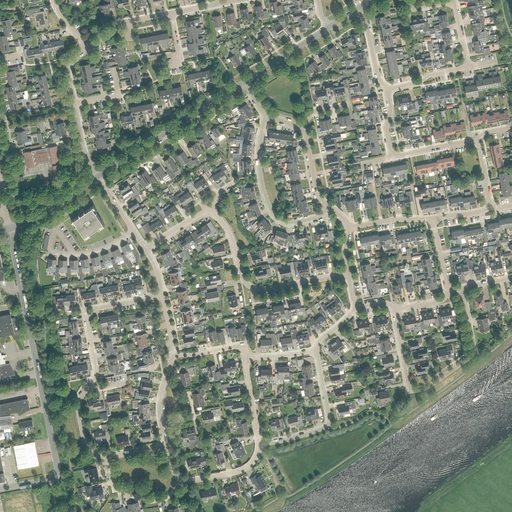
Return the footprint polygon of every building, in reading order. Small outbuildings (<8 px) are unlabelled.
[(100,6),(102,17),(110,16),(109,8),(111,8),(115,7),(113,0),(109,0),(110,4),(108,4),(100,6)] [(270,3),(271,12),(270,12),(271,15),(282,13),(281,8),(278,8),(276,1),(270,3)] [(478,2),(475,2),(476,5),(468,7),(469,12),(478,11),(482,10),(482,6),(484,6),(483,1),(478,2)] [(294,13),(300,12),(300,9),(306,8),(305,2),(302,2),(295,4),(296,8),(293,8),(294,13)] [(268,17),(267,11),(263,11),(262,5),(255,7),(257,16),(261,16),(261,19),(268,17)] [(253,20),(252,13),(248,14),(247,8),(240,9),(242,19),(246,18),(247,22),(253,20)] [(44,11),(33,13),(33,9),(26,11),(27,16),(33,14),(35,24),(37,23),(38,27),(43,26),(44,27),(48,26),(47,19),(45,19),(44,11)] [(469,12),(470,18),(477,16),(478,19),(484,18),(483,13),(482,10),(478,11),(469,12)] [(236,25),(237,29),(240,28),(239,21),(236,21),(234,13),(226,14),(228,24),(232,23),(232,25),(236,25)] [(299,23),(301,23),(308,22),(308,21),(307,16),(303,16),(303,13),(295,15),(295,20),(298,19),(299,23)] [(221,15),(213,17),(215,29),(222,28),(222,29),(223,31),(227,31),(225,23),(222,24),(221,15)] [(417,18),(420,30),(423,30),(423,32),(429,31),(428,23),(424,24),(423,17),(417,18)] [(4,28),(11,27),(10,22),(14,21),(14,18),(2,21),(4,28)] [(420,30),(417,18),(412,19),(413,26),(409,27),(411,35),(417,34),(416,31),(420,30)] [(484,22),(485,22),(484,18),(478,19),(479,23),(471,24),(472,30),(484,27),(485,27),(484,22)] [(186,25),(185,26),(185,27),(195,25),(195,23),(200,22),(199,19),(192,21),(191,19),(188,19),(189,21),(186,22),(186,25)] [(279,37),(286,33),(283,28),(285,26),(284,20),(278,22),(279,25),(274,28),(274,29),(270,32),(269,31),(274,38),(273,37),(277,34),(279,37)] [(434,26),(435,31),(442,29),(441,27),(449,25),(447,20),(439,21),(440,25),(434,26)] [(300,32),(305,31),(305,28),(312,27),(310,21),(308,21),(308,22),(301,23),(302,26),(299,27),(300,32)] [(379,30),(382,29),(387,28),(386,25),(391,24),(390,21),(377,23),(379,30)] [(391,33),(390,30),(395,29),(394,26),(387,28),(382,29),(383,35),(391,33)] [(11,27),(4,28),(5,35),(10,34),(17,33),(16,31),(12,32),(12,28),(11,27)] [(474,35),(481,34),(482,37),(487,36),(487,32),(486,30),(485,31),(484,27),(472,30),(474,35)] [(271,46),(266,38),(269,36),(264,29),(261,31),(262,33),(258,36),(260,39),(259,40),(265,50),(271,46)] [(442,35),(443,38),(451,36),(450,31),(442,33),(442,29),(435,31),(432,31),(430,32),(430,34),(435,33),(436,36),(442,35)] [(201,30),(188,33),(189,36),(187,36),(188,38),(197,37),(197,34),(202,33),(201,30)] [(10,34),(5,35),(0,36),(0,44),(8,42),(7,38),(11,37),(10,34)] [(159,34),(157,34),(158,44),(162,43),(162,48),(165,48),(163,34),(159,35),(159,34)] [(360,43),(359,34),(351,35),(352,39),(347,40),(346,39),(341,42),(345,47),(350,44),(350,43),(353,43),(353,45),(360,43)] [(41,35),(39,35),(40,41),(41,44),(42,52),(43,52),(50,51),(48,43),(43,44),(42,40),(41,35)] [(60,41),(55,42),(57,50),(64,48),(63,40),(62,36),(60,37),(60,41)] [(148,36),(146,36),(148,46),(151,45),(152,50),(154,50),(152,36),(148,37),(148,36)] [(438,44),(434,45),(435,48),(439,47),(439,48),(446,46),(445,43),(452,42),(451,36),(443,38),(440,39),(438,39),(439,42),(439,44),(438,45),(438,44)] [(482,40),(473,42),(474,47),(483,46),(486,45),(485,42),(488,41),(487,36),(482,37),(482,40)] [(256,53),(251,46),(254,44),(250,38),(245,41),(248,46),(241,51),(243,55),(247,53),(250,57),(256,53)] [(393,42),(397,41),(397,38),(384,41),(385,47),(393,45),(393,42)] [(49,39),(47,39),(48,43),(50,51),(57,50),(55,42),(50,43),(49,39)] [(201,41),(190,43),(188,44),(189,47),(187,47),(188,50),(198,48),(197,45),(202,44),(201,41)] [(8,42),(0,44),(0,45),(1,52),(13,49),(13,47),(9,48),(8,42)] [(39,48),(34,49),(36,57),(43,56),(43,52),(42,52),(41,44),(39,44),(39,48)] [(25,51),(24,51),(26,58),(28,57),(28,59),(36,57),(34,49),(29,51),(28,46),(26,47),(27,49),(25,49),(25,51)] [(338,58),(343,55),(340,50),(337,51),(334,46),(328,50),(334,58),(337,56),(338,58)] [(446,49),(446,46),(439,48),(440,56),(444,55),(452,53),(451,48),(446,49)] [(490,52),(489,48),(483,49),(483,46),(474,47),(475,53),(482,51),(483,54),(490,52)] [(241,63),(236,56),(239,54),(235,47),(230,50),(233,55),(229,58),(235,67),(241,63)] [(190,55),(194,54),(194,57),(202,55),(202,52),(203,52),(203,50),(198,51),(198,48),(188,50),(188,52),(190,52),(190,55)] [(356,56),(356,60),(366,58),(365,52),(358,53),(358,51),(349,52),(350,57),(356,56)] [(424,54),(421,55),(421,54),(419,54),(419,51),(415,52),(416,55),(417,61),(420,61),(421,67),(427,66),(424,54)] [(112,58),(113,61),(126,58),(125,55),(126,54),(126,52),(116,54),(117,57),(112,58)] [(454,59),(452,53),(444,55),(445,59),(440,60),(441,65),(447,64),(447,61),(454,59)] [(400,55),(387,58),(388,64),(397,62),(396,59),(405,57),(404,54),(400,55)] [(324,71),(328,68),(326,66),(330,63),(325,55),(319,59),(323,64),(320,65),(324,71)] [(366,58),(356,60),(357,62),(354,63),(355,68),(361,67),(360,64),(366,63),(366,58)] [(319,74),(324,71),(320,65),(318,67),(315,62),(309,66),(310,67),(308,68),(309,74),(309,73),(313,72),(314,74),(318,72),(319,74)] [(9,72),(7,72),(8,79),(16,78),(15,73),(19,72),(18,66),(8,68),(9,72)] [(125,75),(138,72),(137,69),(138,69),(138,67),(128,69),(129,72),(124,73),(125,75)] [(398,71),(403,70),(402,67),(390,70),(391,76),(399,74),(398,71)] [(95,69),(82,72),(82,75),(81,75),(81,77),(92,75),(91,72),(95,71),(95,69)] [(366,75),(365,69),(357,70),(358,74),(353,75),(354,77),(366,75)] [(204,70),(206,80),(209,79),(210,84),(212,84),(210,70),(206,71),(206,70),(204,70)] [(193,72),(195,82),(198,82),(199,86),(201,86),(199,73),(196,73),(195,72),(193,72)] [(38,79),(39,84),(47,82),(46,75),(34,77),(34,80),(38,79)] [(141,80),(140,77),(130,79),(131,82),(126,83),(127,86),(131,85),(139,83),(140,83),(139,80),(141,80)] [(16,78),(8,79),(10,87),(22,84),(21,82),(17,83),(16,78)] [(346,95),(344,88),(348,87),(347,79),(343,80),(343,82),(341,82),(341,86),(339,86),(340,96),(346,95)] [(475,80),(476,84),(477,90),(483,88),(482,79),(475,80)] [(95,80),(84,82),(82,83),(83,86),(81,86),(82,89),(91,86),(91,84),(96,83),(95,80)] [(356,89),(369,87),(368,81),(359,82),(357,83),(358,86),(355,86),(356,89)] [(40,91),(48,90),(47,82),(39,84),(40,89),(36,90),(37,92),(40,92),(40,91)] [(335,97),(340,96),(339,86),(338,83),(333,84),(333,82),(329,83),(330,90),(334,89),(335,97)] [(328,98),(326,91),(330,90),(329,83),(325,84),(325,85),(323,86),(323,89),(321,90),(322,100),(328,98)] [(10,87),(6,87),(8,95),(16,93),(15,88),(19,87),(22,86),(22,84),(10,87)] [(464,86),(466,96),(472,95),(470,85),(464,86)] [(175,87),(177,96),(180,96),(181,101),(184,100),(181,87),(177,88),(177,86),(175,87)] [(316,93),(317,101),(322,100),(321,90),(320,86),(317,87),(315,87),(315,86),(311,87),(312,94),(316,93)] [(448,97),(449,102),(452,101),(449,88),(443,90),(445,98),(448,97)] [(164,89),(166,99),(169,98),(170,103),(173,102),(170,89),(167,90),(166,89),(164,89)] [(38,99),(42,99),(50,97),(48,90),(40,91),(40,92),(41,97),(38,97),(38,99)] [(430,100),(431,104),(433,104),(431,91),(425,92),(427,100),(430,100)] [(16,93),(8,95),(9,102),(17,100),(16,95),(20,94),(20,92),(16,93)] [(378,102),(377,96),(369,97),(369,101),(365,101),(365,104),(378,102)] [(410,96),(404,97),(406,106),(407,105),(408,110),(416,109),(416,108),(414,103),(411,103),(410,96)] [(42,99),(43,104),(39,105),(39,107),(48,105),(51,104),(50,97),(42,99)] [(17,100),(9,102),(11,109),(19,108),(19,107),(23,107),(22,104),(18,105),(17,100)] [(146,103),(148,113),(151,113),(152,117),(155,117),(152,104),(148,105),(148,103),(146,103)] [(249,109),(246,104),(239,109),(238,106),(232,110),(234,113),(236,111),(239,116),(249,109)] [(143,119),(141,106),(138,107),(137,105),(135,106),(137,115),(140,115),(141,119),(143,119)] [(378,114),(376,108),(371,109),(368,110),(369,113),(364,114),(365,117),(378,114)] [(237,121),(238,124),(245,122),(244,119),(252,114),(249,109),(239,116),(241,119),(237,121)] [(90,121),(88,121),(89,123),(98,121),(98,118),(103,117),(102,114),(89,117),(90,121)] [(133,121),(131,114),(128,115),(128,114),(126,114),(128,124),(131,124),(132,128),(135,128),(134,126),(133,122),(133,121)] [(379,120),(378,114),(365,117),(366,122),(367,123),(367,126),(375,124),(374,121),(379,120)] [(344,116),(346,125),(351,124),(352,128),(356,128),(355,121),(351,121),(350,115),(344,116)] [(346,125),(344,116),(339,117),(340,124),(336,124),(337,131),(341,130),(341,128),(346,127),(346,125)] [(54,127),(54,130),(64,128),(63,122),(57,123),(56,118),(48,120),(50,127),(54,127)] [(337,131),(336,124),(332,125),(331,119),(325,120),(328,131),(329,131),(329,128),(332,128),(333,132),(337,131)] [(326,132),(328,131),(325,120),(320,121),(321,127),(317,128),(319,135),(323,134),(322,132),(326,132)] [(402,127),(403,132),(412,130),(411,130),(415,130),(414,125),(417,124),(416,120),(408,122),(409,125),(402,127)] [(243,127),(242,131),(253,133),(254,128),(246,126),(245,122),(238,124),(239,127),(243,127)] [(104,125),(91,128),(92,131),(90,131),(91,134),(93,133),(101,132),(101,131),(100,129),(105,128),(104,125)] [(15,132),(16,138),(26,136),(25,133),(29,131),(28,126),(21,127),(22,131),(15,132)] [(221,134),(216,127),(211,130),(213,133),(210,135),(216,144),(219,142),(217,140),(219,138),(218,136),(221,134)] [(65,133),(64,128),(54,130),(55,132),(51,134),(53,139),(59,138),(58,134),(65,133)] [(367,130),(368,133),(363,134),(364,137),(377,134),(376,128),(367,130)] [(404,139),(411,137),(412,140),(420,138),(419,134),(417,135),(415,130),(411,130),(412,130),(403,132),(404,139)] [(253,133),(242,131),(241,137),(236,136),(236,139),(243,140),(243,137),(252,139),(253,133)] [(326,146),(336,144),(335,139),(341,138),(340,134),(330,136),(331,139),(325,140),(326,146)] [(109,135),(96,138),(97,141),(95,141),(96,144),(105,142),(105,139),(109,138),(109,135)] [(211,149),(216,146),(212,140),(210,142),(206,135),(199,140),(205,149),(209,146),(211,149)] [(27,138),(26,136),(16,138),(17,143),(24,142),(25,145),(32,144),(31,139),(27,138)] [(243,143),(243,140),(236,139),(236,143),(240,143),(239,149),(251,149),(252,144),(243,143)] [(370,142),(370,145),(366,146),(366,148),(379,146),(378,140),(370,142)] [(105,142),(96,144),(96,146),(98,146),(98,149),(99,149),(100,153),(110,151),(110,147),(111,146),(111,143),(106,144),(105,142)] [(194,157),(201,153),(195,144),(188,149),(194,157)] [(337,149),(336,144),(326,146),(327,151),(337,149),(338,152),(341,152),(345,151),(345,148),(337,149)] [(56,146),(23,153),(27,168),(48,164),(51,179),(63,176),(56,146)] [(233,154),(230,154),(230,157),(233,157),(233,158),(240,158),(240,154),(251,155),(251,149),(239,149),(239,154),(233,154)] [(189,167),(194,164),(190,158),(188,159),(183,152),(176,156),(182,165),(186,162),(189,167)] [(329,163),(340,161),(339,156),(341,156),(341,152),(338,152),(334,153),(334,156),(328,158),(329,163)] [(164,161),(168,168),(165,170),(171,179),(174,177),(172,174),(173,173),(173,172),(178,169),(170,157),(164,161)] [(251,166),(251,160),(240,161),(240,158),(233,158),(233,162),(239,162),(239,166),(251,166)] [(340,161),(329,163),(330,169),(335,168),(336,171),(337,171),(344,169),(345,169),(344,166),(342,166),(341,163),(340,161)] [(216,170),(222,180),(227,177),(225,174),(229,172),(224,164),(216,170)] [(399,174),(400,178),(403,178),(400,165),(394,166),(396,174),(399,174)] [(216,170),(213,166),(212,168),(216,174),(212,176),(217,183),(222,180),(216,170)] [(244,175),(244,172),(251,171),(251,166),(239,166),(239,172),(237,172),(237,175),(244,175)] [(166,182),(171,179),(167,173),(165,175),(159,167),(153,171),(158,179),(162,177),(166,182)] [(387,176),(388,181),(391,180),(388,167),(382,168),(384,177),(387,176)] [(345,176),(344,169),(337,171),(338,174),(331,175),(332,181),(345,178),(345,177),(345,176)] [(145,171),(139,175),(141,179),(139,181),(143,187),(151,181),(153,184),(156,182),(152,176),(150,178),(149,176),(148,174),(145,171)] [(203,178),(200,180),(198,177),(197,178),(203,188),(208,185),(206,181),(209,179),(205,173),(202,175),(203,178)] [(508,180),(511,179),(511,176),(500,179),(501,184),(509,183),(508,180)] [(128,184),(131,182),(129,177),(122,182),(124,184),(119,188),(122,193),(131,188),(128,184)] [(197,178),(195,179),(197,182),(194,184),(198,191),(203,188),(197,178)] [(346,180),(345,178),(332,181),(334,186),(340,185),(341,188),(351,186),(350,182),(344,183),(343,181),(346,180)] [(240,185),(242,193),(254,191),(254,186),(249,187),(248,184),(240,185)] [(139,193),(136,189),(133,191),(131,188),(122,193),(126,198),(131,195),(132,198),(139,193)] [(188,202),(193,199),(189,191),(185,193),(183,190),(182,192),(188,202)] [(406,195),(403,196),(405,206),(410,205),(409,197),(412,197),(411,190),(405,191),(406,195)] [(254,191),(242,193),(243,202),(249,201),(249,198),(255,197),(254,191)] [(476,204),(474,195),(471,196),(470,191),(467,192),(470,205),(476,204)] [(183,205),(188,202),(182,192),(173,197),(178,204),(181,202),(183,205)] [(394,205),(392,196),(388,197),(388,195),(389,194),(388,192),(385,192),(388,206),(394,205)] [(398,193),(399,197),(395,198),(397,207),(400,206),(401,207),(405,206),(403,196),(403,192),(398,193)] [(458,205),(455,192),(452,193),(452,195),(447,196),(448,201),(450,201),(451,206),(458,205)] [(462,198),(462,196),(459,196),(458,192),(455,192),(458,205),(463,204),(462,198)] [(357,202),(361,201),(360,194),(355,195),(356,199),(353,199),(352,195),(350,196),(352,208),(358,207),(357,202)] [(137,202),(141,200),(138,195),(131,200),(133,202),(128,205),(131,211),(140,205),(137,202)] [(178,204),(173,197),(172,195),(170,196),(171,198),(171,199),(175,206),(178,204)] [(446,207),(445,199),(442,200),(441,195),(438,196),(441,208),(446,207)] [(346,203),(347,209),(352,208),(350,196),(347,196),(348,200),(346,201),(345,197),(341,197),(343,204),(346,203)] [(433,201),(430,202),(429,197),(426,198),(429,211),(435,210),(433,201)] [(259,208),(257,203),(250,205),(249,202),(243,205),(245,207),(248,206),(250,211),(250,212),(259,208)] [(167,206),(173,216),(179,212),(174,205),(171,207),(169,204),(167,206)] [(79,215),(78,216),(71,221),(75,226),(75,225),(76,225),(77,226),(85,238),(91,234),(90,234),(90,233),(91,232),(97,228),(98,227),(99,228),(104,225),(96,213),(96,212),(96,211),(97,211),(93,205),(86,210),(85,211),(84,210),(79,213),(79,214),(79,215)] [(148,211),(145,207),(142,209),(140,205),(131,211),(135,216),(140,213),(142,216),(148,211)] [(173,216),(167,206),(163,209),(162,208),(159,211),(163,217),(166,215),(169,219),(173,216)] [(255,216),(261,213),(259,208),(250,212),(250,211),(247,213),(249,218),(250,221),(256,219),(255,216)] [(157,216),(157,217),(153,220),(159,230),(164,227),(160,221),(164,219),(160,214),(157,216)] [(268,223),(264,219),(259,223),(257,221),(252,225),(254,228),(257,225),(261,229),(268,223)] [(154,233),(159,230),(153,220),(151,221),(153,224),(150,226),(148,223),(141,227),(146,234),(152,230),(154,233)] [(271,227),(268,223),(261,229),(258,232),(260,235),(260,236),(263,239),(269,234),(267,231),(271,227)] [(492,236),(495,235),(493,223),(487,224),(488,232),(492,231),(492,236)] [(201,228),(201,229),(206,235),(209,233),(211,236),(212,236),(214,235),(214,234),(213,233),(217,231),(212,224),(208,227),(206,224),(201,228)] [(332,238),(331,231),(328,232),(327,226),(321,227),(323,237),(326,236),(328,239),(332,238)] [(320,240),(320,237),(323,237),(321,227),(316,229),(317,234),(314,234),(315,241),(320,240)] [(485,234),(483,235),(481,228),(475,229),(478,242),(481,241),(480,238),(483,238),(486,238),(485,234)] [(201,229),(198,231),(198,230),(196,231),(197,234),(195,236),(199,242),(203,240),(202,238),(206,235),(201,229)] [(475,229),(469,230),(471,238),(471,240),(474,239),(475,242),(478,242),(475,229)] [(270,241),(278,244),(282,232),(276,230),(274,236),(272,235),(270,241)] [(415,231),(417,244),(420,244),(419,239),(422,238),(422,237),(426,237),(425,233),(421,234),(421,230),(415,231)] [(453,240),(456,239),(457,244),(460,243),(457,230),(451,231),(453,240)] [(312,242),(310,235),(307,236),(306,231),(301,232),(303,241),(306,240),(307,243),(312,242)] [(413,240),(414,245),(417,244),(415,231),(409,233),(410,241),(413,240)] [(282,232),(278,244),(286,247),(288,241),(285,240),(287,234),(282,232)] [(301,232),(295,233),(296,238),(293,239),(295,246),(299,245),(299,246),(299,245),(303,246),(303,247),(304,247),(303,241),(301,232)] [(378,234),(372,235),(374,243),(377,243),(378,247),(380,247),(380,244),(378,236),(378,234)] [(398,243),(402,243),(402,247),(405,247),(403,234),(397,235),(398,243)] [(193,244),(194,245),(199,242),(195,236),(192,237),(190,235),(185,238),(185,239),(186,239),(190,246),(193,244)] [(384,235),(378,236),(380,244),(383,244),(384,248),(387,248),(384,235)] [(365,245),(366,250),(369,249),(366,236),(360,237),(362,246),(365,245)] [(185,239),(183,241),(182,240),(180,241),(182,244),(179,246),(183,253),(191,247),(190,246),(186,239),(185,239)] [(121,248),(127,258),(133,254),(128,244),(121,248)] [(225,254),(223,245),(213,248),(215,256),(225,254)] [(172,256),(170,253),(172,252),(170,247),(162,250),(164,253),(161,255),(163,260),(165,260),(164,260),(172,256)] [(111,252),(116,263),(123,259),(118,249),(111,252)] [(266,255),(265,249),(258,250),(259,254),(252,255),(253,263),(263,261),(262,256),(266,255)] [(101,256),(105,266),(112,264),(109,253),(101,256)] [(326,263),(330,262),(328,255),(320,257),(322,269),(328,268),(326,263)] [(486,256),(487,258),(488,266),(491,265),(493,272),(498,271),(496,261),(493,262),(492,258),(490,259),(489,255),(486,256)] [(177,264),(176,260),(174,261),(172,256),(164,260),(165,260),(166,263),(165,263),(166,266),(169,264),(170,267),(177,264)] [(99,257),(91,258),(93,265),(94,269),(101,268),(99,257)] [(316,265),(317,270),(322,269),(320,257),(311,259),(313,265),(316,265)] [(431,263),(430,257),(421,259),(422,262),(417,263),(418,266),(431,263)] [(462,264),(464,274),(469,273),(467,265),(470,265),(469,257),(466,258),(466,260),(464,260),(464,264),(462,264)] [(488,266),(487,258),(484,258),(484,260),(482,260),(482,264),(479,265),(481,275),(487,273),(485,266),(488,266)] [(56,260),(49,259),(47,270),(55,271),(56,260)] [(90,270),(90,274),(95,273),(94,269),(93,265),(89,266),(88,259),(81,260),(82,267),(82,271),(90,270)] [(223,268),(222,260),(213,262),(213,259),(206,260),(207,266),(212,265),(213,270),(223,268)] [(308,266),(311,266),(310,259),(305,260),(305,263),(302,263),(304,273),(309,271),(308,266)] [(476,276),(481,275),(479,265),(479,262),(476,263),(475,259),(470,260),(472,270),(475,269),(476,276)] [(67,261),(59,260),(59,272),(67,272),(67,261)] [(82,271),(82,267),(78,267),(78,260),(70,261),(71,272),(78,272),(78,276),(80,276),(83,275),(82,271)] [(299,274),(304,273),(302,263),(302,261),(298,262),(297,261),(293,262),(294,269),(298,268),(299,274)] [(458,275),(464,274),(462,264),(459,265),(458,261),(453,262),(454,269),(457,268),(458,275)] [(291,268),(293,268),(292,262),(287,263),(287,266),(285,267),(286,276),(292,275),(291,268)] [(285,267),(282,267),(281,264),(276,265),(277,271),(280,271),(281,277),(286,276),(285,267)] [(255,270),(257,279),(257,278),(258,278),(259,280),(262,280),(263,280),(263,277),(267,276),(268,276),(268,275),(270,275),(269,269),(270,269),(270,268),(269,268),(268,265),(261,266),(262,270),(256,271),(255,270)] [(173,272),(169,273),(170,279),(181,277),(180,272),(179,271),(179,267),(172,269),(173,272)] [(362,271),(364,277),(372,275),(375,275),(374,271),(379,270),(379,268),(375,268),(362,271)] [(420,278),(427,277),(427,276),(433,275),(432,269),(424,271),(424,274),(420,275),(420,278)] [(407,292),(413,290),(412,282),(413,282),(412,276),(405,278),(404,273),(400,273),(402,284),(405,283),(407,292)] [(214,283),(221,282),(220,275),(210,277),(211,283),(206,284),(207,288),(215,287),(214,283)] [(423,281),(423,283),(436,281),(435,275),(433,275),(427,276),(427,277),(427,280),(423,281)] [(179,284),(180,287),(187,286),(186,282),(182,283),(181,277),(170,279),(172,285),(179,284)] [(393,285),(395,294),(401,293),(400,288),(403,287),(401,277),(396,278),(397,285),(393,285)] [(132,280),(132,281),(129,281),(130,285),(131,293),(137,292),(136,288),(143,287),(141,278),(132,280)] [(106,285),(106,287),(108,296),(114,294),(112,286),(111,279),(108,279),(109,285),(106,285)] [(121,288),(120,282),(120,280),(114,281),(115,285),(112,286),(114,294),(119,293),(119,292),(122,291),(121,288)] [(131,293),(130,285),(129,281),(126,282),(126,281),(120,282),(121,288),(122,291),(122,292),(125,292),(125,294),(131,293)] [(91,288),(91,289),(89,290),(89,293),(91,301),(97,300),(96,297),(99,297),(99,296),(97,285),(97,284),(96,284),(97,285),(94,285),(93,286),(92,287),(92,288),(91,288)] [(108,296),(106,287),(103,288),(102,284),(97,285),(99,296),(102,295),(102,297),(108,296)] [(188,292),(187,286),(180,287),(181,291),(177,292),(178,298),(187,296),(189,296),(188,292)] [(381,288),(381,286),(368,288),(369,294),(372,294),(372,297),(380,295),(380,292),(381,292),(380,289),(381,288)] [(91,301),(89,293),(86,293),(85,289),(80,290),(81,297),(84,296),(85,302),(91,301)] [(69,295),(70,304),(75,303),(75,297),(77,297),(77,290),(71,291),(71,295),(69,295)] [(208,302),(219,300),(217,291),(207,293),(206,290),(201,291),(202,298),(207,297),(208,302)] [(54,303),(58,303),(58,305),(64,304),(63,296),(59,296),(59,292),(57,292),(57,297),(53,297),(54,303)] [(502,293),(495,295),(497,306),(502,305),(503,311),(509,310),(507,302),(504,303),(502,293)] [(242,308),(240,300),(236,301),(235,295),(228,296),(230,306),(234,305),(235,309),(242,308)] [(183,303),(184,307),(191,306),(189,296),(187,296),(178,298),(180,304),(183,303)] [(330,303),(337,312),(342,309),(338,305),(341,303),(336,296),(333,298),(335,300),(330,303)] [(484,303),(483,297),(474,299),(475,305),(474,305),(475,309),(479,308),(479,307),(487,306),(488,310),(492,309),(490,301),(484,303)] [(295,304),(297,315),(298,316),(300,315),(299,312),(302,311),(303,317),(306,316),(306,314),(306,311),(305,308),(302,308),(301,302),(295,304)] [(333,316),(337,312),(330,303),(326,306),(325,304),(322,306),(327,313),(329,311),(333,316)] [(292,316),(297,315),(295,304),(290,305),(291,310),(288,311),(289,318),(289,319),(292,319),(293,319),(292,316)] [(286,319),(289,318),(288,311),(288,310),(285,310),(284,305),(278,306),(280,314),(280,318),(286,317),(286,319)] [(191,310),(191,306),(184,307),(185,311),(181,311),(182,317),(194,315),(193,312),(192,312),(191,310)] [(274,313),(271,314),(272,319),(280,318),(280,314),(278,306),(273,307),(274,313)] [(272,319),(271,314),(271,313),(268,313),(267,308),(262,309),(263,317),(266,317),(267,322),(273,321),(272,319)] [(451,308),(446,309),(448,319),(450,319),(451,322),(454,321),(454,323),(457,322),(456,315),(452,316),(451,308)] [(262,309),(256,310),(257,315),(254,316),(256,324),(259,324),(258,318),(263,317),(262,309)] [(318,319),(323,326),(327,322),(324,318),(326,316),(321,309),(319,311),(322,316),(318,319)] [(445,320),(448,319),(446,309),(440,310),(442,318),(439,318),(440,326),(443,325),(443,323),(445,323),(445,320)] [(432,311),(427,312),(429,322),(432,322),(433,325),(435,325),(435,327),(439,326),(437,318),(434,319),(432,311)] [(420,322),(422,330),(428,329),(426,323),(429,322),(427,312),(422,314),(423,321),(420,322)] [(15,317),(15,318),(12,319),(11,314),(0,315),(0,348),(1,349),(0,345),(0,336),(11,335),(13,340),(23,338),(23,339),(23,338),(20,330),(20,329),(20,328),(20,327),(19,326),(19,325),(18,325),(15,317)] [(118,314),(112,316),(113,324),(116,323),(117,327),(123,326),(121,317),(118,318),(118,314)] [(146,321),(145,315),(138,316),(138,314),(131,315),(132,320),(137,318),(137,323),(146,321)] [(195,325),(193,319),(194,319),(194,315),(182,317),(184,323),(187,323),(188,326),(195,325)] [(392,329),(391,323),(388,323),(386,316),(381,317),(383,327),(384,330),(386,329),(386,330),(392,329)] [(416,323),(415,316),(409,317),(411,327),(414,326),(415,331),(422,330),(420,322),(416,323)] [(105,325),(108,325),(106,317),(100,318),(101,321),(98,322),(100,331),(106,330),(105,325)] [(237,332),(238,335),(238,337),(240,337),(241,338),(244,337),(244,333),(247,333),(245,324),(246,324),(245,317),(240,318),(241,325),(240,325),(234,326),(234,327),(235,329),(235,332),(237,332)] [(318,329),(323,326),(318,319),(315,321),(313,317),(311,319),(310,317),(307,319),(312,326),(315,324),(318,329)] [(384,330),(383,327),(381,317),(376,318),(377,326),(374,327),(375,332),(381,331),(380,331),(384,330)] [(409,317),(404,318),(406,326),(403,326),(404,332),(409,331),(408,328),(411,327),(409,317)] [(489,330),(487,318),(477,320),(478,324),(479,324),(480,332),(489,330)] [(69,325),(69,328),(78,327),(77,321),(71,322),(70,319),(64,319),(65,325),(69,325)] [(373,326),(370,327),(369,320),(363,321),(365,331),(368,330),(369,334),(374,333),(373,326)] [(141,328),(147,327),(146,321),(137,323),(134,324),(134,328),(131,328),(132,333),(141,331),(141,328)] [(362,331),(365,331),(363,321),(358,322),(359,330),(357,330),(358,336),(363,335),(362,331)] [(194,335),(193,331),(196,330),(195,325),(189,326),(189,329),(184,330),(186,336),(186,338),(189,337),(189,336),(192,335),(194,335)] [(230,337),(236,335),(238,335),(237,332),(235,332),(235,329),(234,327),(230,328),(230,325),(225,326),(225,328),(226,332),(229,331),(230,337)] [(66,337),(68,337),(75,336),(75,333),(78,333),(78,327),(69,328),(70,331),(65,331),(66,337)] [(224,340),(223,335),(226,334),(226,332),(225,328),(220,329),(220,332),(215,333),(216,336),(217,336),(218,339),(218,341),(224,340)] [(302,335),(304,344),(309,343),(308,336),(311,335),(310,328),(307,328),(307,331),(302,332),(302,335)] [(215,333),(215,331),(211,331),(210,329),(205,330),(206,336),(209,335),(210,340),(218,339),(217,336),(216,336),(215,333)] [(293,331),(293,332),(294,338),(297,338),(298,345),(304,344),(302,335),(297,336),(296,332),(296,329),(293,329),(293,331)] [(135,342),(138,341),(147,339),(146,333),(142,334),(141,331),(132,333),(133,338),(134,337),(135,342)] [(294,338),(293,332),(293,331),(290,331),(290,334),(285,335),(286,338),(287,347),(293,346),(291,339),(294,338)] [(457,340),(455,333),(449,334),(449,331),(443,333),(444,338),(446,337),(447,342),(457,340)] [(266,334),(266,340),(266,348),(272,348),(272,344),(276,344),(274,333),(266,334)] [(287,347),(286,338),(283,338),(282,333),(276,334),(278,341),(281,341),(282,347),(287,347)] [(266,348),(266,340),(260,340),(260,334),(257,334),(257,342),(261,342),(261,348),(266,348)] [(197,345),(196,340),(193,341),(192,335),(189,336),(189,337),(186,338),(184,338),(185,344),(190,343),(191,346),(197,345)] [(68,337),(69,346),(82,344),(81,338),(78,339),(78,336),(75,336),(68,337)] [(104,346),(104,348),(112,347),(112,343),(116,342),(115,337),(109,338),(109,341),(103,342),(102,343),(102,346),(104,346)] [(376,344),(377,346),(390,344),(389,338),(379,340),(379,338),(369,339),(370,344),(374,343),(374,344),(376,344)] [(409,343),(411,349),(419,347),(418,343),(422,343),(421,338),(415,339),(416,341),(409,343)] [(148,345),(147,339),(138,341),(139,347),(135,347),(136,350),(145,349),(144,346),(148,345)] [(345,352),(349,349),(345,342),(342,345),(338,339),(333,342),(339,351),(342,348),(345,352)] [(339,356),(336,353),(339,351),(333,342),(328,346),(332,352),(330,354),(334,360),(339,356)] [(83,350),(82,344),(69,346),(67,346),(69,346),(70,349),(70,355),(77,354),(76,351),(83,350)] [(391,349),(390,344),(377,346),(378,352),(375,352),(376,355),(384,354),(383,351),(391,349)] [(453,352),(452,346),(446,347),(446,349),(439,351),(441,359),(442,360),(445,359),(445,358),(451,357),(450,353),(453,352)] [(113,349),(112,347),(104,348),(105,350),(103,350),(104,354),(107,354),(108,357),(110,356),(118,354),(117,349),(113,349)] [(153,356),(152,350),(145,351),(145,349),(136,350),(137,356),(142,355),(143,358),(153,356)] [(418,354),(414,355),(415,361),(424,359),(423,355),(428,355),(427,349),(420,350),(417,351),(418,354)] [(109,363),(110,365),(118,363),(117,360),(122,360),(121,354),(118,354),(110,356),(111,359),(109,359),(107,360),(108,363),(109,363)] [(376,356),(377,360),(383,359),(384,367),(394,365),(393,357),(386,358),(386,354),(376,356)] [(148,364),(154,362),(153,356),(143,358),(144,362),(138,363),(139,368),(148,366),(148,364)] [(83,373),(80,362),(80,361),(80,359),(77,359),(77,361),(78,366),(75,366),(77,375),(79,375),(84,375),(83,373)] [(83,361),(80,362),(83,373),(84,375),(84,374),(89,374),(88,372),(89,372),(88,368),(91,367),(89,359),(83,360),(83,361)] [(227,371),(236,369),(235,361),(223,363),(225,369),(220,370),(222,376),(227,375),(227,371)] [(417,367),(418,374),(426,372),(425,368),(430,368),(428,362),(421,363),(421,366),(417,367)] [(0,365),(0,377),(15,375),(9,363),(0,365)] [(78,376),(77,375),(75,366),(72,367),(71,363),(69,363),(71,375),(70,375),(71,377),(75,376),(77,375),(77,376),(78,376)] [(114,371),(115,375),(124,373),(123,366),(121,366),(120,363),(118,363),(110,365),(110,367),(109,368),(109,371),(111,371),(114,371)] [(298,364),(298,367),(299,367),(299,369),(302,369),(302,372),(312,371),(311,364),(304,366),(304,363),(298,364)] [(337,369),(330,370),(331,377),(344,374),(343,370),(345,370),(344,364),(337,366),(337,369)] [(189,375),(194,373),(193,367),(192,365),(188,366),(189,368),(187,369),(188,372),(180,374),(183,385),(191,384),(189,375)] [(221,378),(219,371),(216,371),(215,365),(207,367),(209,376),(214,375),(215,380),(221,378)] [(280,367),(278,367),(278,374),(275,374),(275,376),(276,383),(278,383),(278,379),(284,379),(283,367),(283,366),(282,365),(280,365),(280,366),(280,367)] [(289,367),(283,367),(284,379),(289,379),(289,382),(293,382),(292,373),(289,373),(289,367)] [(264,383),(264,379),(267,379),(266,370),(261,370),(261,377),(258,377),(258,383),(264,383)] [(275,376),(272,376),(272,370),(266,370),(267,379),(270,379),(270,383),(272,383),(276,383),(275,376)] [(393,373),(389,373),(389,370),(385,370),(377,372),(378,378),(383,377),(385,384),(392,383),(392,381),(394,380),(393,373)] [(303,378),(300,378),(301,381),(305,381),(307,380),(306,377),(313,376),(312,371),(302,372),(303,378)] [(346,374),(344,374),(331,377),(332,383),(339,381),(339,385),(345,384),(344,379),(346,377),(346,374)] [(146,389),(149,389),(151,390),(152,383),(150,383),(150,380),(148,380),(148,379),(142,379),(140,388),(143,388),(143,390),(146,390),(146,389)] [(305,381),(301,381),(299,382),(300,385),(301,384),(301,385),(303,385),(304,390),(314,388),(313,382),(306,383),(305,381)] [(229,384),(222,385),(223,391),(229,390),(230,396),(241,393),(239,385),(230,387),(229,384)] [(336,398),(347,397),(346,392),(352,391),(351,385),(343,387),(344,390),(335,392),(336,398)] [(202,396),(203,396),(203,394),(205,394),(204,388),(196,389),(197,393),(192,394),(193,398),(194,398),(195,406),(204,404),(202,396)] [(308,395),(315,394),(314,388),(304,390),(302,390),(302,396),(302,399),(308,398),(308,395)] [(143,396),(148,397),(149,389),(146,389),(146,390),(141,389),(140,393),(136,393),(135,398),(143,399),(143,396)] [(380,397),(376,398),(378,406),(385,404),(384,401),(390,400),(388,391),(379,393),(380,397)] [(109,405),(121,403),(119,394),(107,397),(109,405)] [(0,415),(29,409),(27,399),(0,404),(0,415)] [(103,402),(100,403),(100,400),(97,401),(97,399),(88,400),(89,408),(93,407),(94,409),(98,409),(99,411),(105,409),(103,402)] [(149,408),(149,403),(142,404),(141,400),(132,400),(133,407),(140,407),(140,411),(149,410),(149,408)] [(242,402),(233,404),(232,400),(225,402),(226,409),(233,408),(234,411),(243,409),(242,402)] [(350,415),(349,413),(350,413),(349,410),(356,408),(354,401),(345,403),(346,406),(338,407),(340,415),(344,414),(345,416),(350,415)] [(213,417),(221,415),(220,408),(211,410),(212,413),(203,415),(204,423),(214,421),(213,417)] [(309,420),(309,419),(309,418),(313,417),(314,420),(320,418),(317,409),(314,409),(305,411),(306,415),(305,415),(306,421),(308,420),(309,420)] [(150,417),(150,413),(149,413),(149,410),(140,411),(140,414),(133,415),(133,422),(142,421),(142,418),(150,417)] [(303,425),(300,416),(297,417),(297,416),(288,418),(288,416),(284,417),(286,424),(290,423),(290,426),(296,425),(297,427),(303,425)] [(12,428),(11,419),(0,420),(0,429),(4,429),(4,433),(10,432),(10,429),(12,428)] [(246,422),(243,423),(242,419),(236,420),(237,426),(239,425),(241,433),(248,432),(246,422)] [(272,429),(276,428),(277,429),(278,429),(278,430),(285,428),(282,419),(279,420),(279,419),(270,421),(272,429)] [(32,421),(19,423),(21,432),(33,429),(32,421)] [(146,430),(150,430),(152,429),(150,423),(145,424),(145,421),(139,422),(140,428),(142,427),(143,433),(146,432),(146,430)] [(103,431),(95,432),(96,440),(106,438),(105,432),(108,432),(107,424),(101,425),(103,431)] [(127,435),(130,435),(129,429),(125,430),(126,435),(117,437),(119,446),(129,444),(127,435)] [(146,438),(151,437),(150,430),(146,430),(146,432),(143,433),(141,433),(142,437),(140,437),(141,443),(147,441),(146,438)] [(201,444),(199,436),(196,437),(195,430),(183,432),(184,436),(183,436),(184,442),(187,441),(187,442),(189,441),(190,446),(201,444)] [(18,468),(39,464),(34,441),(14,445),(18,468)] [(245,453),(241,444),(240,445),(238,441),(231,445),(234,452),(237,457),(245,453)] [(222,453),(225,452),(222,444),(219,444),(221,449),(217,450),(218,453),(214,454),(216,464),(224,462),(222,453)] [(189,469),(201,467),(201,464),(206,463),(205,458),(196,459),(196,460),(188,461),(189,469)] [(83,466),(80,467),(73,469),(73,471),(85,469),(85,473),(89,472),(90,477),(87,477),(86,479),(87,481),(88,482),(91,482),(99,480),(97,468),(90,469),(90,465),(83,466)] [(258,489),(254,491),(255,491),(260,488),(260,489),(261,489),(261,490),(264,490),(264,491),(269,488),(268,488),(266,485),(268,484),(266,485),(261,476),(263,475),(257,478),(256,476),(258,475),(258,474),(248,480),(250,479),(253,484),(251,485),(255,483),(258,489)] [(240,493),(237,483),(233,485),(233,486),(225,488),(227,496),(240,493)] [(83,490),(86,490),(87,495),(89,495),(90,494),(92,500),(104,498),(102,488),(97,489),(93,490),(92,486),(78,488),(79,493),(83,493),(83,490)] [(214,499),(217,498),(215,489),(210,490),(211,491),(206,491),(201,492),(202,501),(210,499),(213,498),(214,499)] [(125,511),(125,507),(121,508),(120,502),(114,504),(113,503),(110,503),(112,511),(125,511)] [(129,511),(139,511),(138,503),(128,505),(129,511)]
